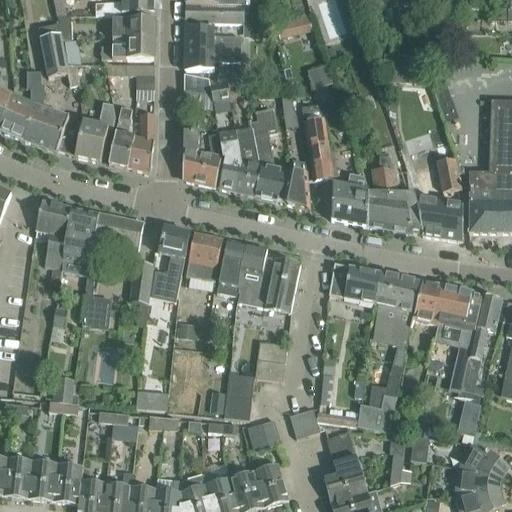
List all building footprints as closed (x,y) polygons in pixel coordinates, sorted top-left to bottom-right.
[(51,0),(56,19),(66,19),(60,0),(51,0)] [(155,19),(155,0),(121,0),(122,6),(95,8),(95,19),(102,19),(122,18),(155,19)] [(250,8),(250,0),(185,0),(186,7),(237,8),(244,8),(246,8),(250,8)] [(244,12),(237,12),(237,8),(186,7),(186,26),(244,27),(244,12)] [(500,24),(511,24),(511,11),(500,11),(500,24)] [(62,44),(72,44),(71,19),(66,19),(56,19),(58,25),(62,44)] [(156,44),(156,23),(113,23),(113,28),(113,44),(126,44),(156,44)] [(299,39),(295,23),(276,27),(279,44),(299,39)] [(62,44),(58,25),(38,29),(49,82),(68,78),(66,68),(62,44)] [(241,40),(215,39),(215,31),(185,31),(185,53),(241,53),(241,40)] [(78,44),(72,44),(62,44),(66,68),(77,68),(81,68),(78,44)] [(155,64),(156,44),(126,44),(126,51),(102,50),(101,63),(155,64)] [(241,66),(241,53),(185,53),(185,73),(214,74),(214,64),(222,64),(222,66),(241,66)] [(77,68),(66,68),(68,78),(71,90),(80,88),(77,68)] [(155,69),(108,68),(108,79),(136,79),(155,80),(155,69)] [(219,83),(234,86),(235,75),(220,73),(219,83)] [(75,160),(82,129),(68,125),(69,122),(44,113),(45,88),(41,88),(41,76),(32,76),(30,107),(30,108),(35,109),(23,144),(57,156),(57,154),(75,160)] [(209,83),(185,78),(185,93),(211,96),(209,83)] [(155,80),(136,79),(136,93),(155,94),(155,80)] [(212,89),(215,105),(227,103),(224,87),(212,89)] [(214,112),(211,96),(185,93),(184,109),(214,112)] [(0,123),(11,99),(8,98),(0,94),(0,123)] [(30,108),(30,107),(11,99),(0,123),(0,134),(23,144),(35,109),(30,108)] [(362,100),(362,99),(352,102),(357,118),(367,115),(366,112),(362,100)] [(297,121),(291,100),(281,102),(286,132),(298,130),(297,121)] [(511,104),(491,104),(489,175),(469,175),(469,238),(511,237),(511,104)] [(101,166),(105,146),(108,132),(113,133),(116,121),(114,109),(104,106),(99,129),(83,125),(82,129),(75,160),(101,166)] [(331,162),(328,143),(324,130),(316,107),(301,111),(313,185),(334,182),(331,162)] [(128,172),(135,140),(128,139),(132,123),(130,123),(132,114),(121,112),(109,168),(128,172)] [(154,144),(155,117),(140,117),(140,141),(135,140),(128,172),(150,177),(154,144)] [(285,207),(290,177),(275,173),(265,124),(251,127),(252,130),(259,165),(261,170),(255,200),(285,207)] [(255,200),(261,170),(259,165),(252,130),(235,134),(237,143),(239,155),(241,164),(241,166),(235,195),(255,200)] [(216,191),(220,172),(222,162),(221,155),(218,138),(209,139),(212,159),(199,156),(200,136),(184,135),(183,180),(186,185),(216,191)] [(219,192),(235,195),(241,166),(241,164),(239,155),(237,143),(219,139),(223,160),(226,161),(219,192)] [(423,238),(416,205),(414,197),(400,197),(396,173),(390,159),(380,159),(380,172),(380,174),(384,174),(387,234),(413,238),(413,236),(423,238)] [(455,162),(435,165),(443,199),(462,196),(461,192),(458,175),(455,162)] [(311,215),(308,186),(304,168),(292,165),(290,177),(285,207),(310,216),(311,215)] [(387,234),(384,174),(380,174),(380,172),(372,173),(372,175),(375,198),(368,198),(368,231),(387,234)] [(368,231),(368,198),(369,194),(368,194),(366,181),(351,178),(349,187),(335,187),(333,188),(331,224),(368,231)] [(0,224),(0,225),(12,196),(0,190),(0,224)] [(63,250),(71,211),(37,204),(33,225),(37,226),(36,234),(37,235),(36,241),(49,243),(44,270),(51,271),(61,272),(61,264),(63,250)] [(463,246),(463,226),(464,209),(429,207),(416,205),(423,238),(423,240),(463,246)] [(93,248),(99,217),(71,211),(63,250),(61,264),(89,269),(93,248)] [(138,253),(144,226),(99,217),(93,248),(89,269),(86,289),(87,290),(82,330),(109,333),(112,303),(92,301),(93,291),(96,291),(100,271),(96,271),(101,245),(138,253)] [(180,284),(186,256),(190,236),(165,231),(159,258),(170,260),(165,281),(180,284)] [(214,284),(223,243),(195,237),(186,280),(214,284)] [(239,284),(246,248),(228,244),(220,281),(217,296),(237,300),(238,296),(239,284)] [(262,278),(267,253),(246,248),(239,284),(238,296),(250,298),(254,276),(262,278)] [(291,317),(301,268),(276,263),(265,312),(291,317)] [(148,309),(153,269),(133,266),(128,306),(148,309)] [(375,308),(380,276),(335,268),(329,299),(349,302),(375,308)] [(51,271),(48,295),(58,296),(61,272),(51,271)] [(412,322),(422,285),(380,276),(375,308),(385,310),(382,316),(381,323),(382,330),(384,336),(387,342),(390,343),(388,350),(397,353),(386,392),(373,390),(370,412),(360,410),(359,422),(357,431),(388,437),(396,403),(406,344),(408,335),(411,323),(412,322)] [(437,329),(446,290),(422,285),(412,322),(411,323),(437,329)] [(472,347),(482,298),(475,297),(461,293),(446,290),(437,329),(435,338),(433,338),(429,357),(428,361),(440,364),(443,351),(445,351),(450,329),(463,332),(461,344),(472,347)] [(498,323),(503,304),(482,298),(472,347),(468,362),(474,363),(480,364),(487,335),(495,337),(498,323)] [(511,306),(508,306),(504,325),(509,327),(506,340),(511,341),(511,346),(509,358),(500,400),(511,401),(511,306)] [(53,330),(64,332),(68,312),(57,311),(53,330)] [(253,380),(259,337),(243,335),(237,378),(229,377),(227,399),(252,402),(255,380),(253,380)] [(285,367),(288,349),(260,345),(258,363),(285,367)] [(172,366),(173,352),(159,351),(158,364),(172,366)] [(283,385),(285,367),(258,363),(255,382),(283,385)] [(426,380),(437,383),(441,367),(430,365),(426,380)] [(454,370),(449,395),(460,398),(461,393),(465,375),(466,373),(454,370)] [(329,410),(332,380),(323,379),(320,409),(329,410)] [(75,382),(67,382),(56,380),(53,406),(65,407),(73,408),(75,382)] [(357,383),(355,401),(363,402),(365,384),(357,383)] [(169,397),(137,394),(135,412),(167,415),(169,397)] [(250,424),(252,402),(227,399),(224,421),(250,424)] [(65,407),(53,406),(50,405),(49,415),(64,416),(65,407)] [(465,405),(458,436),(473,440),(481,409),(465,405)] [(0,415),(13,417),(14,408),(0,406),(0,415)] [(79,408),(73,408),(65,407),(64,416),(78,418),(79,408)] [(28,409),(14,408),(13,417),(27,418),(28,409)] [(320,436),(317,426),(313,413),(301,416),(308,439),(320,436)] [(308,439),(301,416),(290,419),(297,442),(308,439)] [(357,431),(359,422),(319,416),(317,426),(357,431)] [(113,428),(114,418),(100,417),(99,427),(113,428)] [(129,420),(114,418),(113,428),(128,429),(129,420)] [(416,423),(395,419),(391,436),(413,440),(416,423)] [(163,432),(164,423),(150,421),(149,431),(163,432)] [(179,424),(164,423),(163,432),(178,434),(179,424)] [(189,434),(202,435),(202,425),(189,424),(189,434)] [(275,424),(262,427),(269,450),(281,447),(275,424)] [(223,437),(223,427),(209,426),(208,435),(223,437)] [(238,429),(223,427),(223,437),(237,438),(238,429)] [(269,450),(262,427),(247,432),(254,455),(269,450)] [(350,437),(346,438),(327,443),(330,455),(354,448),(350,437)] [(390,457),(394,458),(392,472),(402,473),(403,459),(405,446),(391,444),(390,457)] [(357,461),(354,448),(330,455),(334,468),(357,461)] [(473,449),(469,454),(462,466),(460,472),(500,484),(504,476),(507,472),(493,459),(489,463),(473,449)] [(368,497),(357,461),(334,468),(337,478),(324,482),(332,508),(368,497)] [(29,502),(33,465),(8,463),(4,499),(29,502)] [(53,505),(58,468),(33,465),(29,502),(53,505)] [(79,508),(82,485),(84,471),(58,468),(53,505),(79,508)] [(289,504),(279,469),(254,476),(264,511),(289,504)] [(400,487),(402,473),(392,472),(390,490),(400,487)] [(501,484),(500,484),(460,472),(458,478),(456,492),(457,499),(498,497),(500,497),(501,484)] [(127,511),(131,491),(132,477),(124,476),(123,490),(105,488),(102,511),(127,511)] [(261,511),(264,511),(254,476),(229,483),(237,511),(261,511)] [(211,511),(206,490),(205,478),(183,485),(182,485),(181,497),(179,511),(211,511)] [(237,511),(229,483),(206,490),(211,511),(237,511)] [(102,511),(105,488),(82,485),(79,508),(78,511),(102,511)] [(179,511),(181,497),(182,485),(174,485),(173,496),(156,494),(153,511),(179,511)] [(153,511),(156,494),(131,491),(127,511),(153,511)] [(380,511),(375,494),(368,497),(332,508),(333,511),(380,511)] [(500,506),(498,497),(457,499),(457,505),(459,511),(499,511),(503,511),(500,506)]
